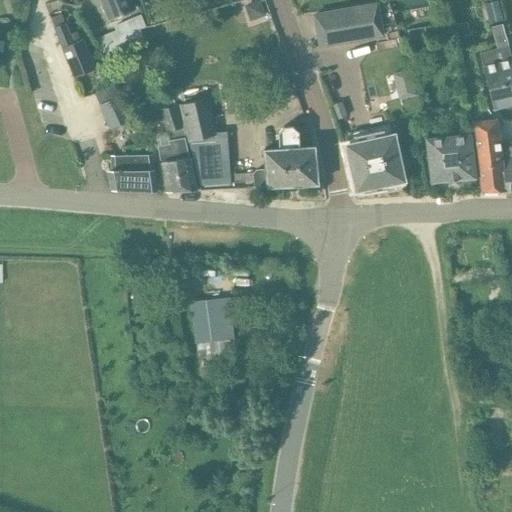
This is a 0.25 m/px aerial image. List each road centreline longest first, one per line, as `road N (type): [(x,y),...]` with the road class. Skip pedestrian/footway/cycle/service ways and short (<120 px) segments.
road 1 (tertiary): [(0,195),(339,223)]
road 2 (tertiary): [(282,511),(339,223)]
road 3 (track): [(424,214),(456,402),(511,400)]
road 4 (residential): [(339,223),(332,164),(281,0)]
road 5 (unclassified): [(339,223),(511,211)]
